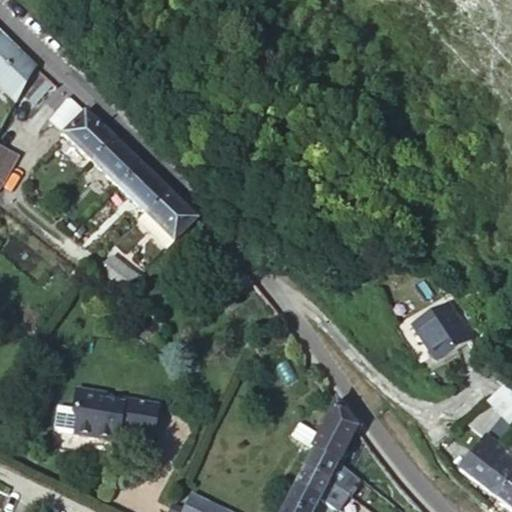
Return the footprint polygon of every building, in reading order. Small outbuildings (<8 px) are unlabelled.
[(0,36),(0,78),(22,54),(2,34),(0,36)] [(0,88),(15,103),(21,92),(35,67),(22,54),(0,78),(0,88)] [(33,104),(52,83),(45,77),(35,67),(21,92),(33,104)] [(91,162),(114,140),(84,112),(82,113),(69,99),(55,114),(69,126),(62,134),(91,162)] [(91,162),(118,189),(141,166),(135,161),(114,140),(91,162)] [(0,189),(3,185),(5,180),(10,171),(18,156),(9,150),(4,147),(0,145),(0,189)] [(141,166),(118,189),(146,215),(169,192),(141,166)] [(173,242),(197,219),(169,192),(146,215),(173,242)] [(146,215),(138,222),(166,250),(173,242),(146,215)] [(112,257),(99,275),(123,293),(139,276),(112,257)] [(242,303),(259,289),(244,269),(226,282),(242,303)] [(471,340),(450,305),(412,329),(433,363),(471,340)] [(262,360),(295,338),(281,317),(247,341),(262,360)] [(104,388),(105,383),(75,376),(70,396),(75,403),(70,422),(112,431),(119,426),(120,423),(152,430),(159,394),(124,387),(123,392),(104,388)] [(124,387),(105,383),(104,388),(123,392),(124,387)] [(55,419),(70,422),(75,403),(70,396),(55,393),(52,415),(55,419)] [(310,452),(337,465),(355,429),(334,401),(316,436),(308,451),(310,452)] [(307,452),(308,451),(316,436),(293,424),(285,441),(307,452)] [(459,470),(497,500),(511,480),(511,452),(506,448),(504,450),(486,436),(459,470)] [(358,481),(337,465),(310,452),(302,469),(328,483),(348,497),(358,481)] [(328,483),(302,469),(291,489),(318,504),(319,501),(328,483)] [(511,480),(497,500),(511,511),(511,480)] [(360,482),(358,481),(348,497),(350,498),(360,482)] [(336,511),(337,511),(348,497),(328,483),(319,501),(336,511)] [(313,511),(318,504),(291,489),(279,511),(313,511)] [(226,511),(190,495),(181,511),(226,511)] [(178,511),(181,505),(172,502),(167,511),(178,511)]
